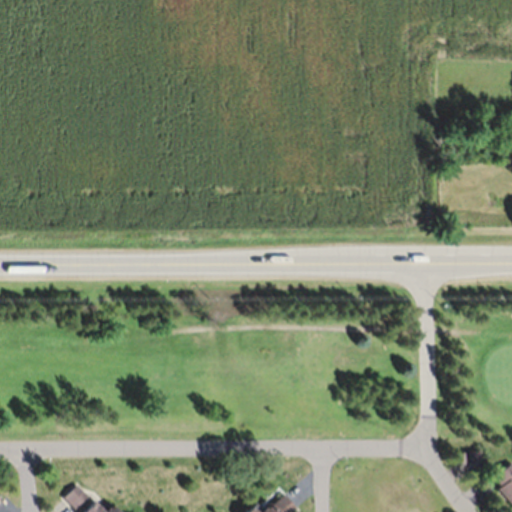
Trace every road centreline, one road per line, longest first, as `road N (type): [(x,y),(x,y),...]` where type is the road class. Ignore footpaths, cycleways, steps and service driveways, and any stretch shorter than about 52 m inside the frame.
road 1 (primary): [(0,266),(511,266)]
road 2 (residential): [(0,451),(417,452)]
road 3 (residential): [(417,452),(427,397),(424,266)]
